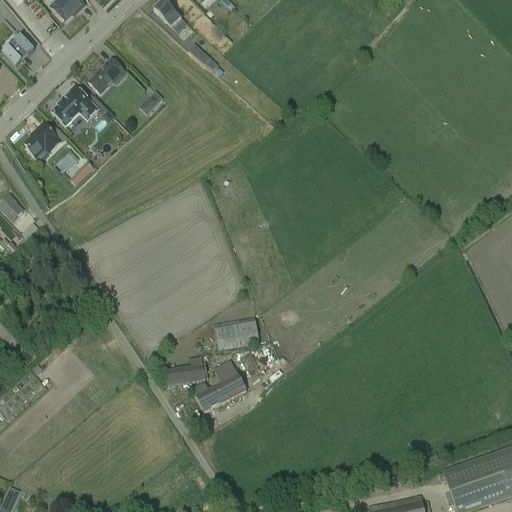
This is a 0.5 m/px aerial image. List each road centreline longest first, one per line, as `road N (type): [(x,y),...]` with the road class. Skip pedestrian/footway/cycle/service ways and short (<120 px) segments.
road 1 (unclassified): [(0,157),(230,504),(256,511),(356,511)]
road 2 (tertiary): [(132,0),(0,128)]
